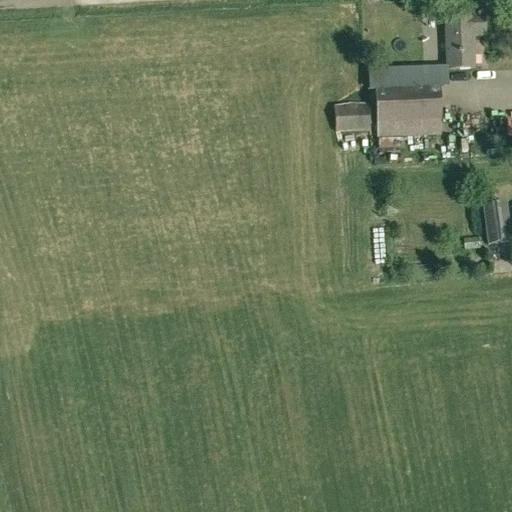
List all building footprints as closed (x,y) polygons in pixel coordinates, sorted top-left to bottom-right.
[(484,19),(472,19),(472,16),(445,17),(447,71),(473,70),(472,37),(485,37),(484,19)] [(376,141),(440,137),(439,89),(374,92),(376,141)] [(335,134),(370,133),(369,106),(333,108),(335,134)] [(487,248),(511,244),(506,205),(482,208),(487,248)] [(478,239),(463,241),(464,251),(479,250),(478,239)]
